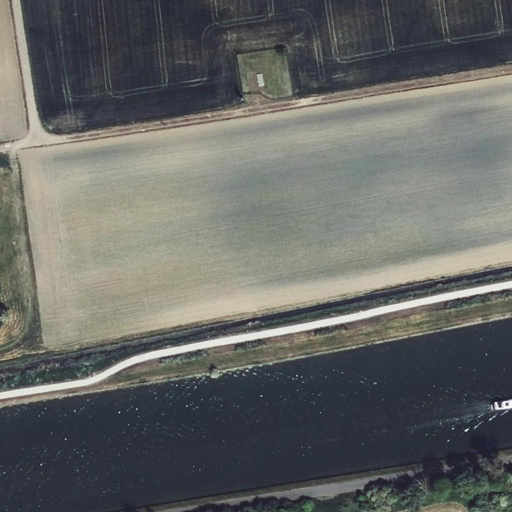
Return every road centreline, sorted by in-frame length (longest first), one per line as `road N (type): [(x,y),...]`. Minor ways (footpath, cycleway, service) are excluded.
road 1 (track): [(511,68),(0,149)]
road 2 (track): [(17,0),(37,143)]
